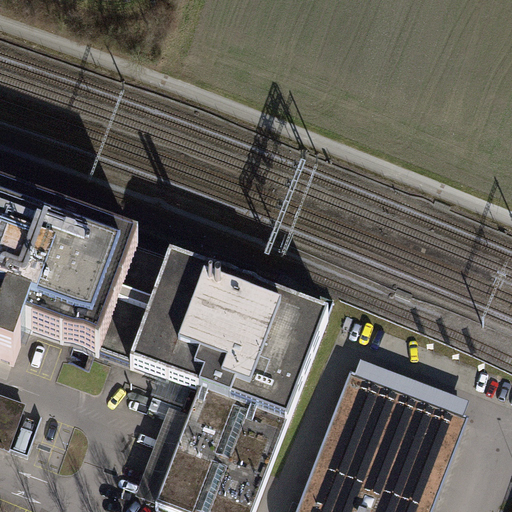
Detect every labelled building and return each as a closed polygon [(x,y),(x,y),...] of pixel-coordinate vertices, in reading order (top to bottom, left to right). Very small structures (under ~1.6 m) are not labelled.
[(0,199),(0,322),(1,323),(0,325),(0,361),(14,367),(27,332),(99,358),(100,356),(138,252),(139,250),(0,199)] [(200,395),(288,428),(329,320),(170,261),(169,264),(138,252),(100,356),(131,368),(130,369),(155,378),(200,395)] [(466,425),(353,382),(342,410),(343,411),(307,505),(302,503),(298,511),(429,511),(461,430),(463,431),(466,425)] [(256,511),(288,428),(200,395),(156,511),(157,511),(256,511)] [(0,449),(9,453),(25,410),(0,400),(0,449)]
